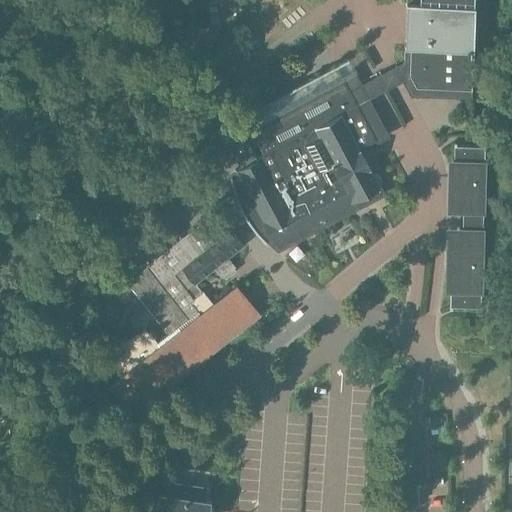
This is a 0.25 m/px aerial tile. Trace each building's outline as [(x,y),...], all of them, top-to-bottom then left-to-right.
[(409,45),(404,45),(404,47),(404,50),(403,61),(415,87),(467,88),(468,88),(468,97),(466,136),(469,136),(473,0),(405,0),(406,3),(405,3),(405,5),(410,5),(409,45)] [(415,87),(403,61),(361,84),(347,58),(218,128),(239,167),(263,154),(249,128),(342,79),(375,140),(387,134),(369,98),(402,81),(409,96),(468,97),(468,88),(467,88),(415,87)] [(263,154),(239,167),(234,170),(237,175),(232,177),(232,175),(231,175),(231,181),(233,188),(234,194),(236,200),(238,206),(241,212),(244,217),(248,223),(251,228),(255,233),(260,238),(264,242),(265,240),(264,239),(269,237),(273,243),(276,241),(279,246),(300,235),(297,230),(356,199),(358,204),(379,193),(377,188),(379,186),(379,185),(380,185),(381,180),(379,176),(374,175),(373,175),(359,149),(375,140),(342,79),(249,128),(263,154)] [(453,241),(451,241),(449,309),(451,309),(451,306),(480,307),(484,146),(455,146),(455,143),(453,143),(452,199),(454,199),(454,198),(456,199),(458,200),(460,202),(461,204),(463,207),(464,209),(465,210),(462,210),(461,230),(464,231),(463,233),(461,236),(459,238),(457,239),(455,241),(453,242),(453,241)] [(213,267),(222,277),(234,267),(226,257),(243,244),(230,228),(229,229),(215,212),(168,249),(166,247),(152,258),(154,260),(126,282),(168,335),(157,343),(145,329),(102,353),(121,378),(115,383),(116,384),(117,383),(135,406),(180,369),(180,372),(181,372),(181,370),(193,362),(205,354),(216,346),(227,337),(234,330),(241,324),(248,316),(250,317),(250,316),(240,307),(230,293),(232,292),(231,291),(213,305),(202,291),(201,291),(194,282),(213,267)] [(205,489),(197,488),(169,483),(167,496),(159,495),(156,511),(202,511),(204,502),(203,502),(205,489)]
